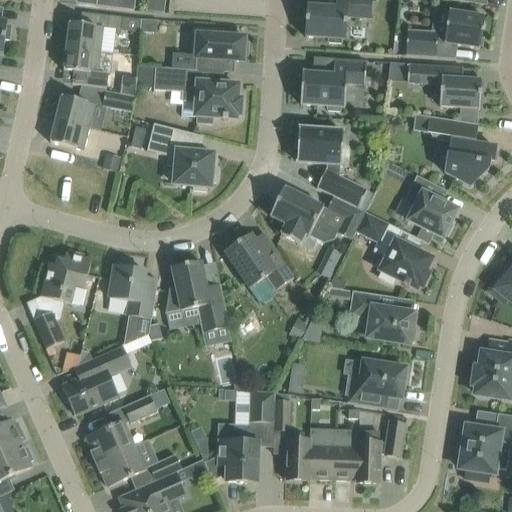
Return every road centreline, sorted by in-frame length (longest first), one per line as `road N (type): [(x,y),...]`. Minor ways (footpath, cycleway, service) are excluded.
road 1 (residential): [(7,208),(125,237),(175,235),(226,213),(258,180),(272,117),(279,0)]
road 2 (residential): [(406,511),(428,480),(472,258),(511,201)]
road 3 (residential): [(7,208),(45,0)]
road 4 (residential): [(85,511),(0,321)]
